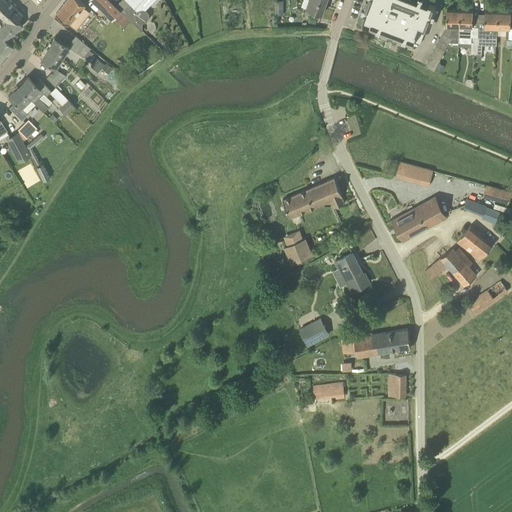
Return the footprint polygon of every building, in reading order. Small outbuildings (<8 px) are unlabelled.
[(0,15),(3,19),(14,7),(16,5),(10,0),(5,0),(0,5),(0,15)] [(74,27),(88,11),(82,6),(84,4),(79,0),(65,0),(55,13),(68,24),(69,23),(74,27)] [(110,0),(93,0),(111,17),(119,9),(110,0)] [(137,10),(136,11),(134,8),(142,0),(125,0),(128,3),(120,11),(136,27),(140,23),(142,23),(143,23),(144,22),(145,21),(146,21),(147,19),(148,18),(148,17),(148,16),(148,14),(148,13),(147,12),(146,11),(145,10),(144,9),(143,9),(141,9),(140,9),(137,10)] [(316,0),(308,0),(305,8),(307,9),(305,13),(313,16),(315,12),(322,14),(326,4),(316,0)] [(367,0),(360,19),(371,23),(370,26),(413,42),(413,41),(420,44),(424,34),(416,31),(418,25),(427,29),(435,7),(428,4),(429,0),(367,0)] [(3,21),(19,20),(19,17),(22,14),(14,7),(3,19),(3,21)] [(459,33),(460,10),(447,9),(446,25),(442,32),(438,40),(447,45),(451,37),(451,33),(459,33)] [(476,53),(478,37),(478,26),(472,25),(473,10),(460,10),(459,33),(459,36),(459,41),(471,42),(471,53),(476,53)] [(482,44),(482,37),(496,38),(497,28),(497,11),(484,11),(484,26),(478,26),(478,37),(476,53),(481,53),(482,44)] [(497,11),(497,28),(506,28),(506,38),(511,38),(511,27),(510,27),(511,12),(497,11)] [(15,33),(23,25),(19,22),(19,20),(3,21),(3,22),(15,33)] [(18,35),(15,33),(3,22),(0,26),(0,34),(11,43),(18,35)] [(13,45),(11,43),(0,34),(0,48),(6,53),(13,45)] [(88,60),(93,53),(89,50),(91,48),(75,36),(71,40),(71,41),(67,46),(84,57),(84,56),(88,60)] [(61,57),(67,46),(54,38),(48,48),(61,57)] [(438,40),(436,45),(445,50),(447,45),(438,40)] [(442,55),(445,50),(436,45),(433,51),(442,55)] [(54,68),(61,57),(48,48),(40,60),(54,68)] [(433,51),(430,56),(439,60),(442,55),(433,51)] [(439,60),(430,56),(428,61),(437,65),(439,60)] [(97,58),(92,63),(100,70),(102,68),(105,65),(97,58)] [(437,65),(428,61),(425,66),(434,70),(437,65)] [(66,76),(56,69),(52,74),(51,73),(46,77),(55,86),(66,76)] [(43,93),(46,96),(51,91),(39,79),(34,83),(28,77),(19,86),(31,98),(43,111),(48,107),(39,97),(43,93)] [(80,79),(75,84),(81,89),(85,85),(80,79)] [(9,107),(22,121),(28,115),(21,108),(31,98),(19,86),(8,96),(14,102),(9,107)] [(74,106),(67,99),(59,108),(66,114),(74,106)] [(52,113),(48,117),(54,123),(58,119),(52,113)] [(26,138),(36,128),(27,118),(17,129),(26,138)] [(9,136),(16,150),(24,145),(16,132),(9,136)] [(39,164),(31,147),(44,137),(41,133),(25,146),(35,166),(36,166),(43,181),(49,177),(42,163),(39,164)] [(397,176),(429,185),(433,170),(401,161),(397,176)] [(345,202),(341,195),(342,195),(334,178),(288,196),(283,198),(291,218),(329,201),(330,202),(333,201),(335,206),(345,202)] [(508,203),(511,192),(486,186),(484,196),(508,203)] [(495,223),(499,212),(486,207),(486,206),(467,198),(464,208),(483,215),(482,218),(495,223)] [(436,221),(426,203),(393,220),(404,239),(445,217),(445,216),(436,221)] [(480,260),(494,244),(470,225),(457,242),(467,250),(471,245),(474,247),(470,252),(480,260)] [(313,257),(306,239),(285,247),(293,266),(313,257)] [(441,258),(453,273),(469,260),(459,247),(455,250),(453,247),(441,258)] [(365,273),(363,274),(352,253),(335,262),(351,292),(361,287),(370,282),(365,273)] [(464,285),(477,275),(469,265),(471,263),(469,260),(453,273),(464,285)] [(475,314),(508,291),(500,281),(468,304),(475,314)] [(300,330),(308,345),(329,334),(321,319),(300,330)] [(358,358),(410,348),(407,329),(371,335),(371,336),(355,339),(357,351),(358,358)] [(351,361),(341,361),(342,370),(352,369),(351,361)] [(405,395),(406,375),(396,375),(395,395),(405,395)] [(345,395),(343,382),(313,385),(314,392),(321,391),(321,398),(336,396),(345,395)]
